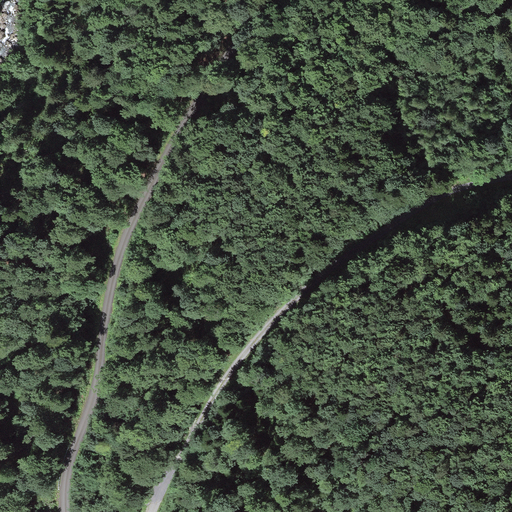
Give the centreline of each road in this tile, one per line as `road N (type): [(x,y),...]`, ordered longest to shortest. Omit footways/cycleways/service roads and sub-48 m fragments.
road 1 (unclassified): [(276,0),(223,60),(126,236),(98,378),(67,471),(65,511)]
road 2 (track): [(154,511),(259,325),(342,254),(448,192),(511,177)]
